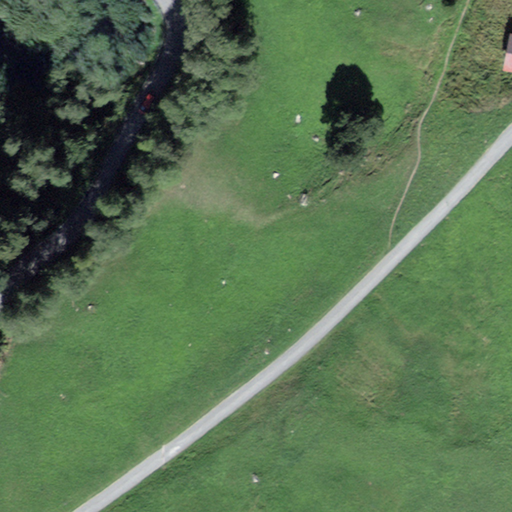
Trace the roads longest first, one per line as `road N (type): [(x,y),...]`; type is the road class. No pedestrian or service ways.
road 1 (unclassified): [(84,511),(314,334),(511,134)]
road 2 (unclassified): [(0,294),(91,207),(169,53),(175,21),(168,0)]
